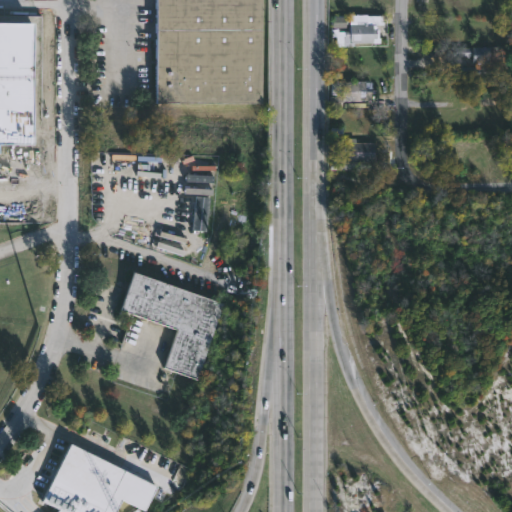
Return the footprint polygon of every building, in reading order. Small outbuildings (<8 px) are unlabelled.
[(260,0),(260,101),(151,101),(151,0),(260,0)] [(374,25),(374,29),(377,29),(377,38),(379,38),(379,42),(344,42),(343,36),(345,36),(345,31),(348,31),(348,26),(351,26),(351,25),(374,25)] [(491,48),(491,64),(474,63),(474,56),(457,56),(458,47),(491,48)] [(481,65),(481,67),(491,67),(491,76),(453,76),(453,67),(461,67),(461,65),(464,65),(464,67),(477,67),(477,65),(481,65)] [(343,109),(331,109),(330,95),(343,95),(343,81),(374,81),(374,100),(343,101),(343,109)] [(457,101),(457,82),(436,82),(436,101),(457,101)] [(357,138),(357,143),(377,143),(377,163),(349,163),(348,138),(357,138)] [(221,302),(197,376),(164,365),(176,327),(118,308),(130,272),(221,302)] [(103,511),(63,511),(42,501),(70,443),(124,471),(103,511)]
